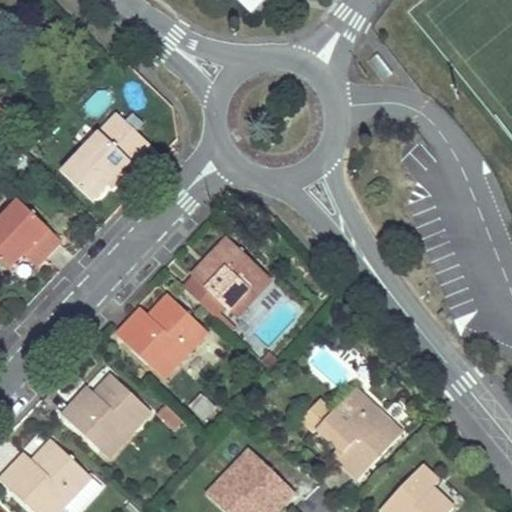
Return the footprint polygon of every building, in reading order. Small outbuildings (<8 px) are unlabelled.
[(236,0),(253,17),(269,0),(236,0)] [(151,147),(118,115),(63,174),(93,203),(108,186),(130,163),(132,166),(151,147)] [(111,189),(132,166),(130,163),(108,186),(111,189)] [(62,242),(19,201),(0,221),(0,261),(9,271),(24,255),(29,249),(43,262),(62,242)] [(209,272),(202,265),(192,277),(196,281),(213,297),(230,312),(249,291),(256,297),(271,280),(227,239),(206,262),(213,268),(209,272)] [(37,267),(43,262),(29,249),(24,255),(37,267)] [(213,268),(206,262),(202,265),(209,272),(213,268)] [(213,297),(196,281),(185,292),(216,320),(220,316),(226,309),(213,297)] [(256,297),(249,291),(230,312),(236,318),(256,297)] [(209,333),(169,295),(148,317),(153,322),(150,325),(138,314),(117,335),(164,380),(209,333)] [(148,317),(141,310),(138,314),(150,325),(153,322),(148,317)] [(237,332),(220,316),(216,320),(217,321),(218,321),(218,322),(219,322),(233,336),(237,332)] [(281,365),(270,355),(262,363),(273,373),(281,365)] [(94,394),(89,399),(83,394),(63,416),(100,451),(126,423),(134,431),(151,413),(112,375),(94,394)] [(88,388),(83,394),(89,399),(94,394),(88,388)] [(333,413),(320,400),(300,422),(313,435),(318,430),(340,450),(344,445),(348,449),(337,461),(358,482),(402,434),(356,389),(333,413)] [(182,421),(167,407),(157,417),(172,431),(182,421)] [(109,459),(134,431),(126,423),(100,451),(109,459)] [(51,441),(31,463),(35,467),(31,471),(19,460),(0,480),(0,482),(31,511),(60,511),(64,508),(68,511),(81,511),(102,490),(91,479),(51,441)] [(340,450),(333,457),(337,461),(348,449),(344,445),(340,450)] [(250,450),(225,477),(232,485),(258,458),(250,450)] [(31,463),(23,456),(19,460),(31,471),(35,467),(31,463)] [(232,485),(225,477),(207,496),(223,511),(265,511),(268,509),(271,511),(277,511),(295,493),(258,458),(232,485)] [(439,482),(422,467),(381,511),(450,511),(454,509),(433,489),(439,482)]
